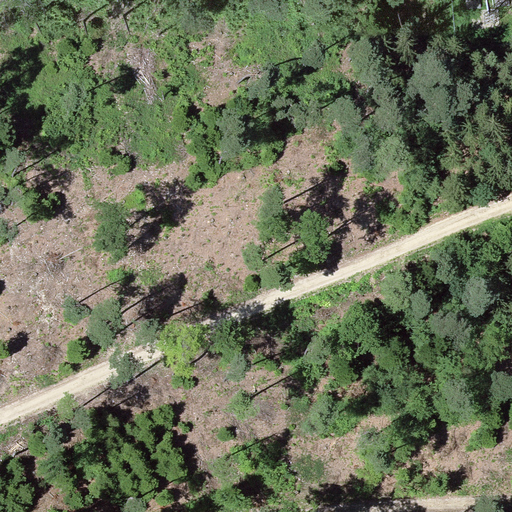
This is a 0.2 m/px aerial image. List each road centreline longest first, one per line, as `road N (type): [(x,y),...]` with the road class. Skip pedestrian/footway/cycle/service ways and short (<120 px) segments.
road 1 (track): [(0,414),(511,222)]
road 2 (track): [(511,499),(278,511)]
